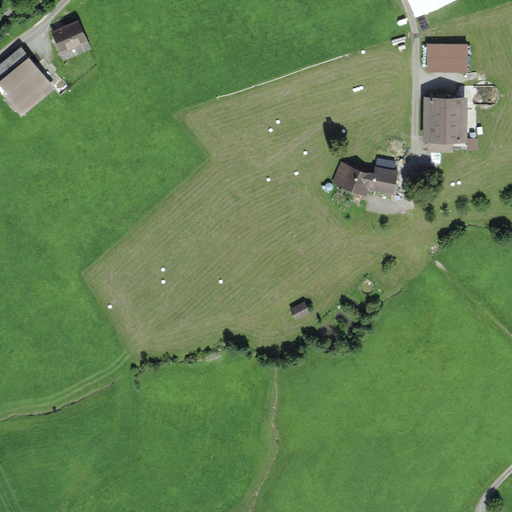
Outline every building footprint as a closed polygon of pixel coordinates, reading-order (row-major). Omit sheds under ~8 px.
[(79,23),(55,33),(66,57),(90,47),(79,23)] [(427,45),(426,71),(466,71),(466,45),(427,45)] [(28,46),(0,68),(0,88),(24,118),(61,88),(28,46)] [(462,97),(425,97),(425,146),(462,147),(462,97)] [(480,134),(469,134),(469,147),(480,147),(480,134)] [(367,175),(338,162),(329,183),(349,194),(356,187),(390,196),(391,172),(368,168),(367,175)] [(300,302),(287,311),(293,320),(306,311),(300,302)]
